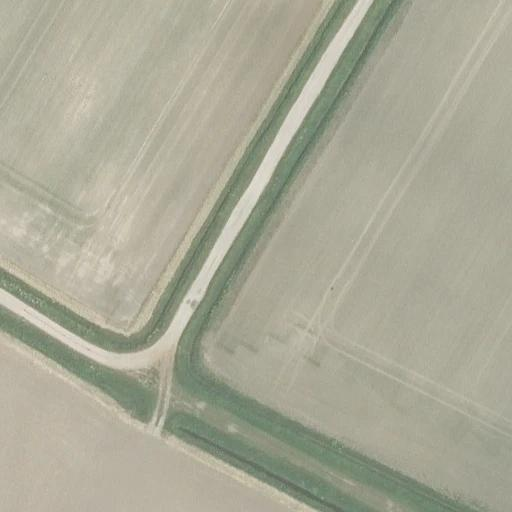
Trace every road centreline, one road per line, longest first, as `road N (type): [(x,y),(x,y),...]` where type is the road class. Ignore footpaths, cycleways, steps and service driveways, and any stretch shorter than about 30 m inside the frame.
road 1 (track): [(0,296),(394,511)]
road 2 (track): [(145,377),(368,0)]
